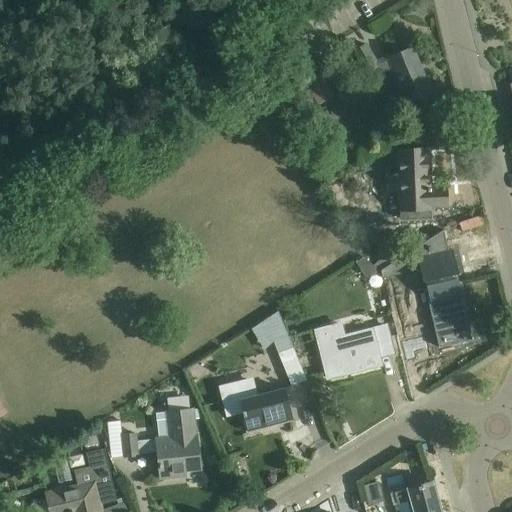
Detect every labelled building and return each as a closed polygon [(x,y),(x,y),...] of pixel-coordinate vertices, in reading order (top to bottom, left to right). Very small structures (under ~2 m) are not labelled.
[(375,85),(396,77),(407,103),(417,99),(426,95),(431,94),(412,47),(388,57),(389,59),(379,65),(366,44),(354,51),(368,74),(375,85)] [(316,74),(305,81),(317,101),(329,94),(316,74)] [(426,95),(417,99),(422,110),(431,107),(426,95)] [(400,176),(390,176),(391,196),(401,196),(402,207),(402,218),(430,217),(429,206),(430,206),(446,205),(445,188),(430,188),(428,150),(439,150),(438,136),(418,137),(398,138),(399,152),(400,176)] [(480,215),(457,219),(460,233),(483,228),(480,215)] [(382,270),(400,256),(399,236),(378,238),(378,261),(376,265),(382,270)] [(433,257),(414,262),(402,265),(400,256),(382,270),(382,272),(382,273),(392,311),(409,307),(406,296),(416,293),(421,315),(426,335),(436,332),(440,346),(472,339),(468,325),(470,324),(460,282),(448,285),(445,271),(436,273),(433,257)] [(364,258),(357,263),(367,276),(382,273),(382,272),(364,258)] [(271,316),(252,329),(265,350),(274,341),(273,339),(276,330),(280,328),(271,316)] [(316,329),(322,355),(327,374),(351,368),(352,372),(381,364),(379,356),(393,353),(387,326),(333,339),(330,326),(316,329)] [(293,347),(279,352),(291,386),(306,380),(293,347)] [(250,380),(221,388),(228,414),(243,411),(244,416),(245,416),(248,430),(285,420),(286,422),(292,420),(284,388),(254,396),(250,380)] [(196,434),(193,408),(165,411),(165,412),(156,413),(158,438),(138,440),(137,433),(122,435),(124,456),(158,453),(160,479),(177,477),(177,472),(201,470),(197,434),(196,434)] [(119,419),(106,420),(108,457),(121,456),(119,419)] [(84,447),(99,443),(97,435),(82,438),(84,447)] [(33,505),(30,508),(30,511),(101,511),(98,499),(114,495),(109,476),(106,463),(103,450),(88,453),(91,467),(74,470),(77,485),(66,487),(67,490),(47,495),(48,498),(48,500),(37,503),(33,505)] [(440,511),(432,482),(395,493),(400,511),(440,511)] [(374,498),(364,501),(365,507),(376,504),(374,498)] [(130,511),(126,502),(118,505),(120,511),(130,511)]
